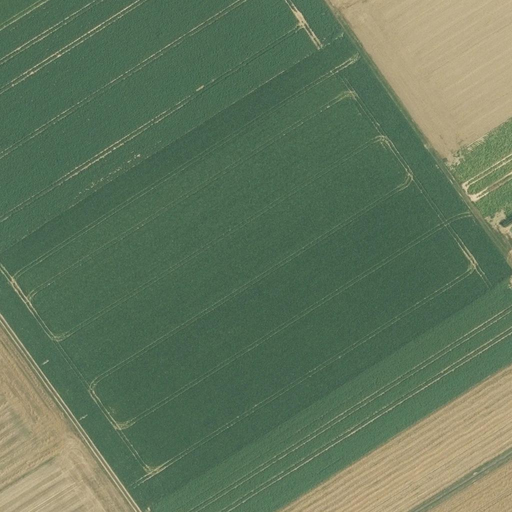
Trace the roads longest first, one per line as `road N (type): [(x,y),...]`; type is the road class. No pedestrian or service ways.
road 1 (track): [(511,454),(423,511),(137,511),(0,322)]
road 2 (track): [(511,263),(325,0)]
